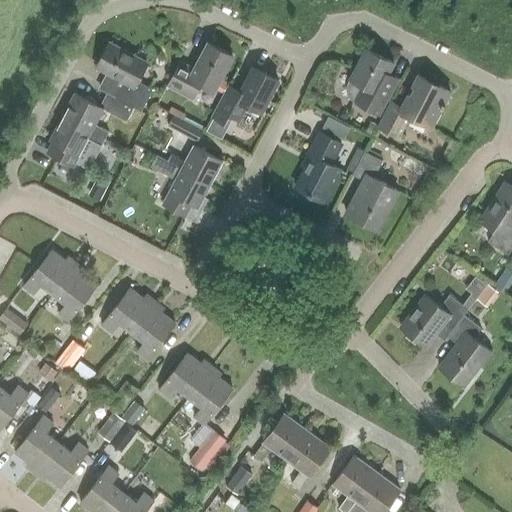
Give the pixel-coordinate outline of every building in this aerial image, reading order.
[(97,67),(123,80),(115,96),(142,110),(152,88),(135,79),(145,60),(110,41),(97,67)] [(219,78),(231,55),(208,43),(194,70),(183,64),(171,86),(192,97),(200,82),(214,89),(214,88),(219,78)] [(346,85),(346,88),(347,92),(348,95),(351,98),(354,101),(377,113),(389,91),(396,77),(386,72),(391,61),(365,47),(349,78),(347,81),(346,85)] [(261,111),(278,80),(253,67),(239,92),(228,86),(213,116),(224,122),(229,113),(238,118),(246,103),(261,111)] [(390,102),(378,126),(370,122),(365,130),(378,137),(382,128),(397,136),(408,116),(430,128),(449,90),(417,74),(400,107),(390,102)] [(219,78),(214,88),(223,93),(228,83),(219,78)] [(173,108),(182,93),(172,87),(163,103),(173,108)] [(318,95),(309,90),(303,100),(313,105),(318,95)] [(109,131),(94,123),(100,111),(126,123),(133,108),(141,112),(142,110),(115,96),(115,97),(105,92),(98,106),(73,93),(61,116),(103,138),(110,142),(114,134),(108,132),(109,131)] [(103,138),(61,116),(50,138),(58,142),(52,152),(73,163),(74,161),(87,168),(100,144),(103,138)] [(189,137),(195,126),(174,116),(168,127),(189,137)] [(328,163),(339,143),(319,132),(308,153),(311,154),(295,186),(322,200),(338,169),(328,163)] [(171,153),(167,160),(210,183),(222,160),(193,145),(185,161),(171,153)] [(377,228),(397,190),(372,178),(382,159),(363,150),(351,173),(362,179),(346,212),(377,228)] [(198,206),(210,183),(167,160),(167,161),(156,155),(151,166),(175,178),(162,202),(184,214),(190,203),(198,206)] [(78,190),(93,198),(94,196),(97,190),(82,183),(79,188),(78,190)] [(511,190),(503,185),(483,218),(496,227),(488,240),(508,254),(511,248),(511,190)] [(53,293),(77,263),(68,256),(65,259),(52,249),(23,285),(33,293),(41,283),(53,293)] [(69,320),(97,283),(83,273),(86,270),(77,263),(53,293),(66,303),(59,312),(69,320)] [(487,306),(499,291),(489,283),(477,297),(487,306)] [(130,330),(153,301),(145,296),(143,298),(127,286),(100,322),(111,330),(118,321),(130,330)] [(451,329),(467,308),(447,293),(443,298),(429,287),(400,326),(424,343),(441,321),(451,329)] [(463,305),(467,308),(475,297),(471,294),(463,305)] [(147,357),(173,323),(159,312),(162,308),(153,301),(130,330),(144,340),(137,350),(147,357)] [(28,324),(7,308),(0,316),(0,319),(20,335),(28,324)] [(467,308),(451,329),(447,335),(457,342),(440,365),(464,383),(490,347),(473,335),(481,326),(464,313),(467,308)] [(68,371),(85,349),(73,339),(56,361),(68,371)] [(189,395),(211,367),(202,360),(200,363),(185,352),(158,389),(169,397),(177,386),(189,395)] [(85,358),(78,368),(94,380),(101,370),(85,358)] [(50,379),(57,370),(46,361),(39,371),(50,379)] [(205,424),(232,388),(217,376),(219,373),(211,367),(189,395),(203,405),(195,416),(205,424)] [(119,414),(139,390),(127,380),(109,401),(116,408),(115,410),(119,414)] [(0,428),(28,393),(18,385),(10,394),(0,386),(0,428)] [(51,386),(37,404),(46,411),(59,393),(51,386)] [(132,424),(145,408),(135,400),(122,415),(132,424)] [(124,422),(126,420),(118,415),(119,414),(115,410),(114,411),(98,432),(110,441),(124,422)] [(286,457),(306,430),(283,413),(253,454),(261,460),(271,447),(286,457)] [(34,472),(58,440),(45,431),(52,422),(42,414),(15,451),(26,460),(23,464),(34,472)] [(124,422),(110,441),(121,450),(136,431),(124,422)] [(203,470),(226,440),(213,430),(190,460),(203,470)] [(298,488),(329,446),(306,430),(286,457),(301,469),(291,483),(298,488)] [(60,485),(87,448),(78,441),(71,450),(58,440),(34,472),(44,480),(47,475),(60,485)] [(355,500),(376,472),(353,455),(332,483),(347,495),(338,507),(344,511),(345,511),(354,500),(355,500)] [(107,511),(124,491),(111,481),(118,472),(108,465),(80,501),(93,511),(92,511),(107,511)] [(238,494),(253,474),(241,465),(227,486),(238,494)] [(381,511),(399,489),(376,472),(355,500),(369,511),(368,511),(381,511)] [(143,511),(153,499),(144,492),(138,501),(124,491),(107,511),(143,511)] [(233,506),(238,500),(230,495),(226,501),(233,506)] [(316,511),(319,508),(307,500),(298,511),(316,511)]
